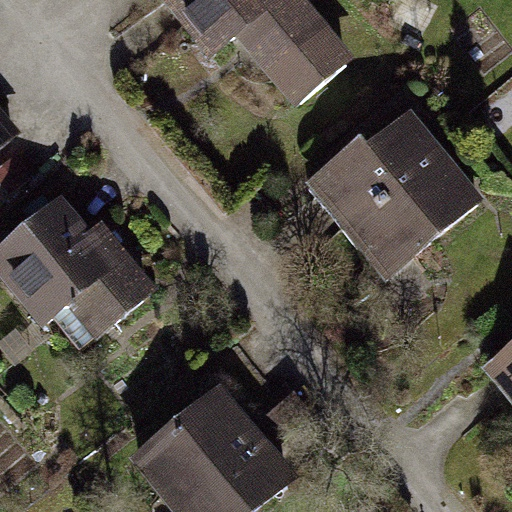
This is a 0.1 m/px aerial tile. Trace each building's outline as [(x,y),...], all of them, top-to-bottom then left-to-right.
[(273,151),(380,77),(325,0),(173,0),(169,3),(273,151)] [(317,202),(398,302),(498,222),(416,121),(317,202)] [(0,148),(9,141),(0,130),(0,148)] [(99,340),(157,291),(103,226),(91,236),(62,203),(0,254),(0,275),(44,328),(71,306),(99,340)] [(134,463),(173,511),(262,511),(296,485),(221,392),(134,463)]
